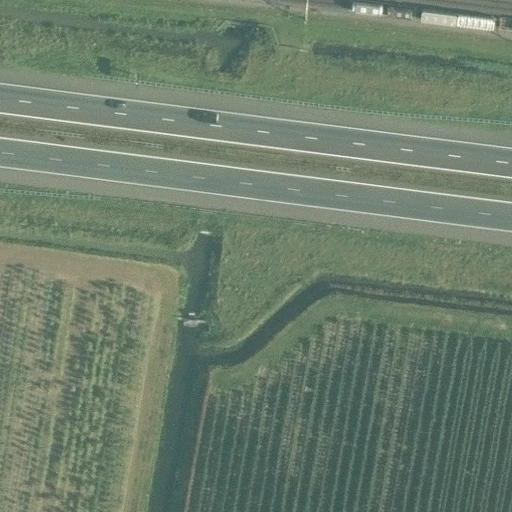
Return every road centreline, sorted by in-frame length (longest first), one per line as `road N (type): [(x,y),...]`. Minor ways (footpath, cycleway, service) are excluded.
road 1 (motorway): [(511,165),(0,99)]
road 2 (motorway): [(0,153),(511,218)]
